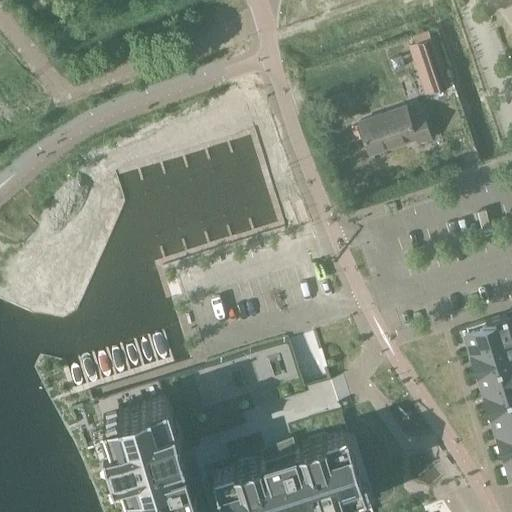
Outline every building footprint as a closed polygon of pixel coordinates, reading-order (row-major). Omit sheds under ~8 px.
[(442,62),(433,34),(410,42),(420,70),(442,62)] [(423,110),(411,114),(407,103),(358,120),(370,153),(416,137),(417,141),(432,136),(423,110)] [(351,189),(346,176),(341,178),(346,191),(351,189)] [(511,314),(507,316),(506,312),(486,319),(486,318),(466,324),(468,328),(465,329),(471,350),(471,351),(511,337),(511,314)] [(93,399),(91,400),(104,439),(104,441),(105,442),(114,472),(126,511),(327,511),(369,499),(366,489),(347,429),(341,409),(341,408),(339,402),(338,401),(331,376),(328,377),(317,380),(305,384),(290,337),(191,368),(93,399)] [(511,337),(471,351),(478,371),(511,360),(511,337)] [(511,360),(478,371),(478,372),(479,372),(484,390),(484,392),(511,383),(511,360)] [(511,405),(511,383),(484,392),(491,412),(511,405)] [(511,428),(511,405),(491,412),(491,413),(492,413),(497,430),(497,431),(497,433),(511,428)] [(511,451),(511,428),(497,433),(504,454),(511,451)]
